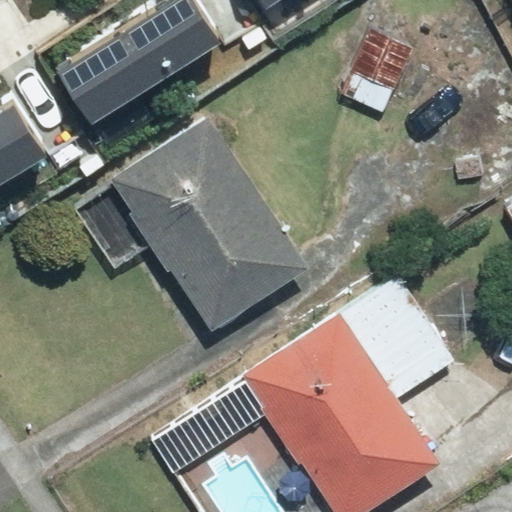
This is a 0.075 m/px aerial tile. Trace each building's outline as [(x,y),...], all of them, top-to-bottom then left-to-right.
[(209,0),(125,0),(56,45),(88,94),(217,10),(209,0)] [(415,46),(371,26),(344,85),(387,105),(415,46)] [(0,148),(43,121),(12,74),(0,81),(0,148)] [(206,107),(66,202),(116,275),(159,245),(210,321),(307,255),(206,107)] [(405,264),(153,429),(177,466),(268,406),(337,511),(347,511),(437,453),(399,395),(463,353),(405,264)]
